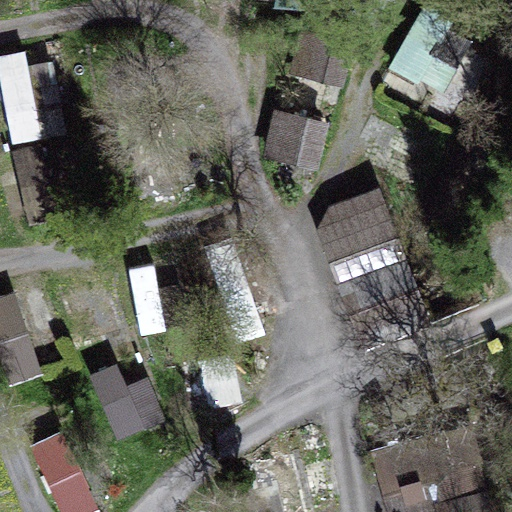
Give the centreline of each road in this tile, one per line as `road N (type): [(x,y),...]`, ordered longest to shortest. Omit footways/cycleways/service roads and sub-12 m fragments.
road 1 (track): [(347,511),(296,244),(325,177),(346,92)]
road 2 (track): [(296,244),(191,239),(0,265)]
road 3 (track): [(0,32),(126,9),(227,54)]
